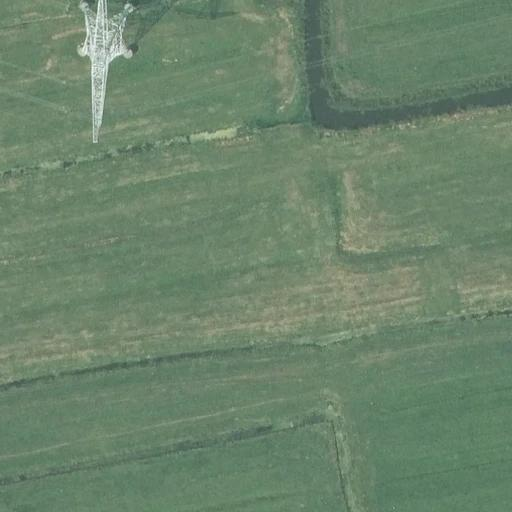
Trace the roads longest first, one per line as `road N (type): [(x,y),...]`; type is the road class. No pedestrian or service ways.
road 1 (track): [(511,135),(0,235)]
road 2 (track): [(0,363),(511,280)]
